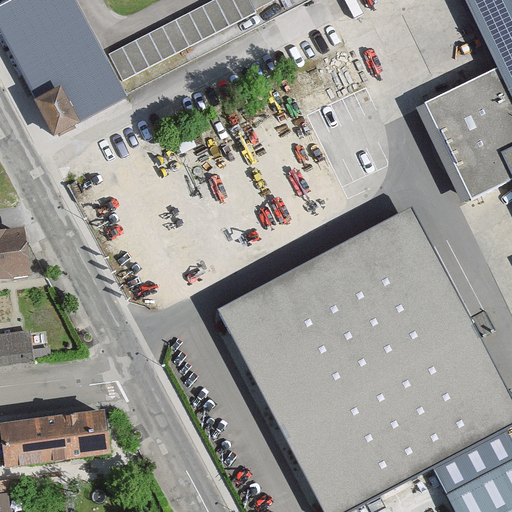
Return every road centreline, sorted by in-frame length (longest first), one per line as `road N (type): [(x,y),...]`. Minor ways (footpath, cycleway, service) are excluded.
road 1 (unknown): [(138,332),(422,186)]
road 2 (tertiary): [(0,121),(138,378)]
road 3 (unknown): [(422,186),(511,339)]
road 4 (unknown): [(422,186),(362,26)]
road 5 (tertiary): [(138,378),(207,511)]
road 6 (unknown): [(32,482),(178,455)]
road 7 (residential): [(0,396),(138,378)]
